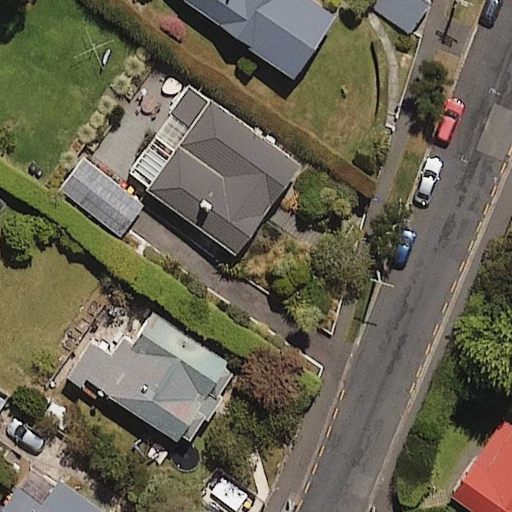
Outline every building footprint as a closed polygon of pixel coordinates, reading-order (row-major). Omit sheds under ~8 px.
[(334,0),(193,0),(291,65),(334,0)] [(427,0),(361,0),(408,30),(427,0)] [(296,153),(162,63),(95,162),(83,154),(60,189),(120,230),(150,185),(235,242),(296,153)] [(233,358),(119,288),(71,365),(186,435),(233,358)] [(511,511),(511,412),(504,408),(451,489),(486,511),(511,511)] [(48,487),(25,471),(0,507),(0,511),(115,511),(59,472),(48,487)]
